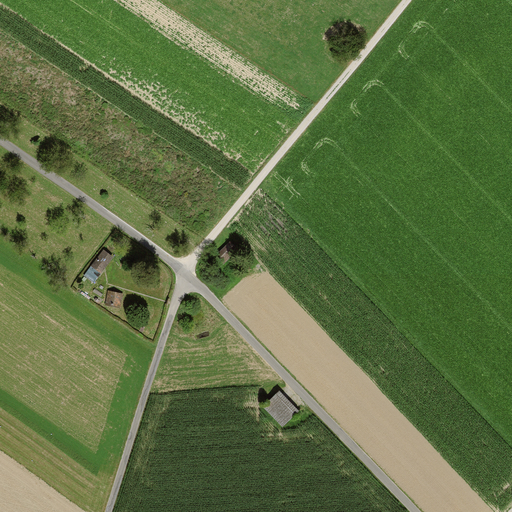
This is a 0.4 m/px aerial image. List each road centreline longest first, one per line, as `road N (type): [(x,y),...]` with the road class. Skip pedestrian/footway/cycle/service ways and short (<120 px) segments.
road 1 (track): [(404,0),(184,273)]
road 2 (unclassified): [(184,273),(106,511)]
